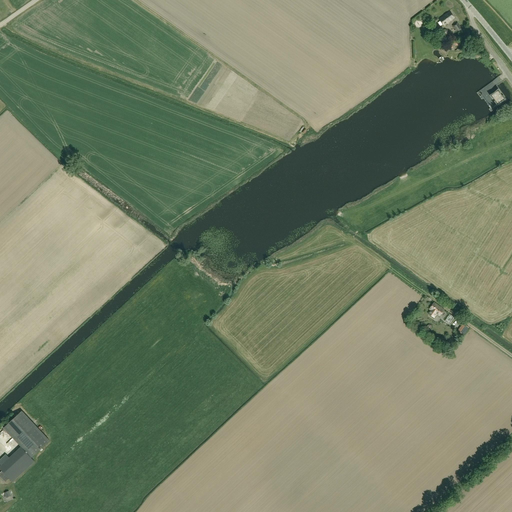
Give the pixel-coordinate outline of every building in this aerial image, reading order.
[(439,20),(444,26),(454,18),(450,12),(439,20)] [(457,23),(453,26),(458,33),(462,30),(457,23)] [(503,96),(498,89),(489,96),(491,99),(503,96)] [(496,106),(505,100),(503,96),(491,99),(496,106)] [(434,319),(437,315),(439,316),(444,310),(434,303),(429,310),(430,310),(427,314),(434,319)] [(461,331),(467,333),(470,325),(465,323),(461,331)] [(12,482),(34,462),(31,458),(50,441),(22,411),(3,428),(21,447),(9,458),(6,454),(0,459),(0,464),(1,465),(0,466),(0,468),(2,471),(0,472),(0,474),(6,481),(9,478),(12,482)]
